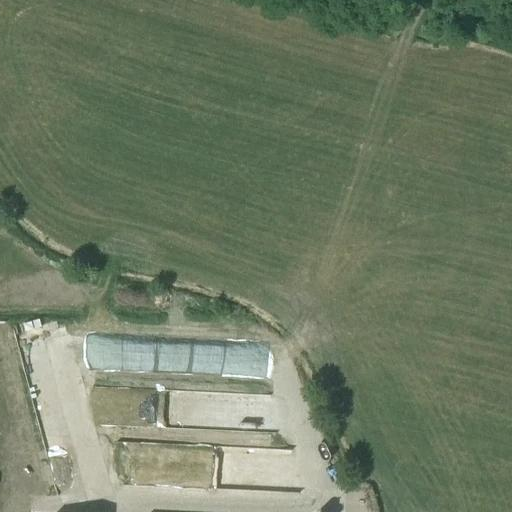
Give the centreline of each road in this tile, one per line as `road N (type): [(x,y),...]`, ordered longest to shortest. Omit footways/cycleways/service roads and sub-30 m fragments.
road 1 (track): [(323,506),(276,363),(62,355),(106,511)]
road 2 (track): [(350,507),(137,498),(117,511)]
road 3 (track): [(0,295),(93,293),(109,264)]
